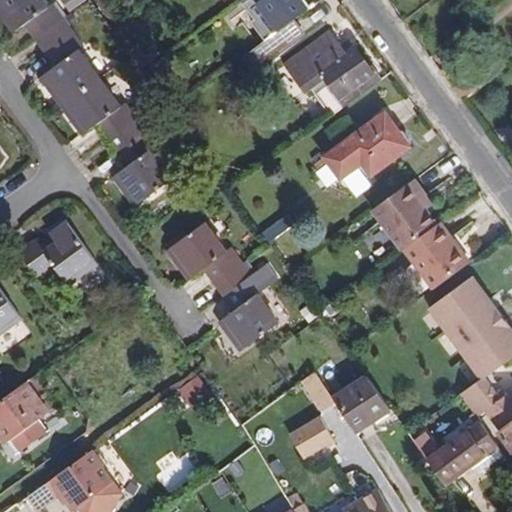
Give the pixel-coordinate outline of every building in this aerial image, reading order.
[(127,167),(115,176),(136,205),(173,178),(152,149),(156,145),(125,104),(121,107),(79,49),(83,46),(52,4),(48,7),(43,0),(0,0),(0,18),(11,34),(24,26),(30,21),(60,63),(54,68),(42,76),(84,134),(97,125),(102,121),(133,162),(127,167)] [(294,18),(308,9),(301,0),(264,0),(259,4),(279,30),(294,18)] [(279,30),(269,37),(278,49),(280,52),(306,33),(294,18),(279,30)] [(54,68),(60,63),(30,21),(24,26),(54,68)] [(331,116),(378,82),(373,75),(374,74),(355,47),(347,53),(330,31),(284,64),(306,95),(312,90),(331,116)] [(269,37),(245,55),(254,68),(278,49),(269,37)] [(497,77),(488,66),(455,91),(463,102),(497,77)] [(343,180),(364,164),(372,174),(411,146),(386,112),(326,156),(343,180)] [(133,162),(102,121),(97,125),(127,167),(133,162)] [(314,168),(330,185),(340,176),(324,159),(314,168)] [(424,197),(412,181),(373,210),(403,250),(405,249),(434,227),(423,212),(416,203),(424,197)] [(430,206),(424,197),(416,203),(423,212),(430,206)] [(261,233),(269,243),(295,224),(288,214),(261,233)] [(98,264),(66,219),(49,232),(54,239),(42,248),(37,240),(20,253),(39,280),(56,268),(68,285),(98,264)] [(279,322),(258,293),(262,290),(231,247),(227,250),(206,222),(169,249),(190,277),(202,269),(208,264),(239,307),(233,311),(221,321),(242,349),(279,322)] [(434,227),(405,249),(435,289),(468,264),(437,225),(434,227)] [(239,307),(208,264),(202,269),(233,311),(239,307)] [(0,334),(19,321),(22,319),(0,289),(0,334)] [(319,316),(310,303),(300,310),(309,323),(319,316)] [(28,333),(19,321),(0,334),(0,345),(4,351),(28,333)] [(331,359),(317,369),(321,376),(323,375),(326,379),(339,370),(331,359)] [(509,380),(499,366),(491,372),(501,386),(509,380)] [(325,410),(337,401),(334,396),(321,376),(317,369),(304,378),(325,410)] [(501,386),(491,372),(461,394),(471,408),(501,386)] [(200,375),(180,389),(192,406),(212,391),(200,375)] [(367,375),(334,396),(337,401),(356,432),(391,409),(367,375)] [(25,382),(0,399),(0,436),(4,443),(11,438),(21,450),(44,433),(36,420),(47,412),(25,382)] [(511,394),(511,393),(488,410),(503,429),(500,432),(511,448),(511,394)] [(321,417),(291,435),(304,457),(334,440),(321,417)] [(481,422),(429,460),(446,484),(462,472),(498,446),(498,445),(481,422)] [(229,463),(254,445),(242,429),(217,447),(229,463)] [(498,446),(462,472),(469,481),(504,455),(498,446)] [(93,448),(46,482),(47,483),(57,496),(61,502),(65,502),(72,511),(74,511),(80,508),(83,511),(110,511),(112,511),(125,492),(117,480),(113,480),(105,467),(105,464),(93,448)] [(37,510),(57,496),(47,483),(28,498),(37,510)] [(345,511),(393,511),(380,489),(345,510),(345,511)] [(0,511),(4,511),(15,505),(4,490),(0,493),(0,511)] [(294,509),(295,511),(311,511),(306,503),(294,509)]
